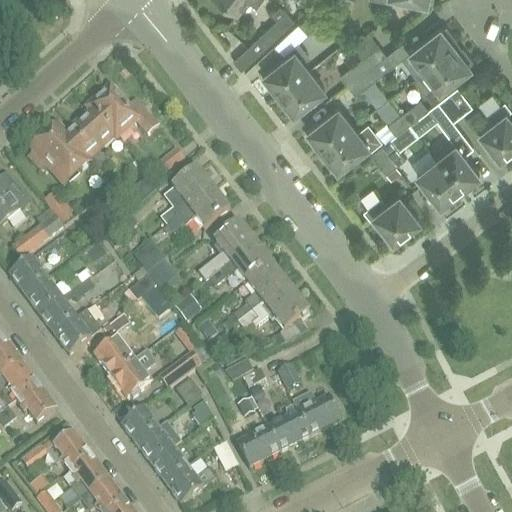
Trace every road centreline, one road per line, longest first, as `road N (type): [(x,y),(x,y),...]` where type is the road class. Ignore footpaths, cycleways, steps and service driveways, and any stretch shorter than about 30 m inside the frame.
road 1 (residential): [(371,303),(131,7)]
road 2 (residential): [(160,511),(0,298)]
road 3 (unclassified): [(0,123),(131,7)]
road 4 (residential): [(371,303),(511,200)]
road 5 (unclassified): [(295,511),(440,434)]
road 6 (residential): [(440,434),(371,303)]
